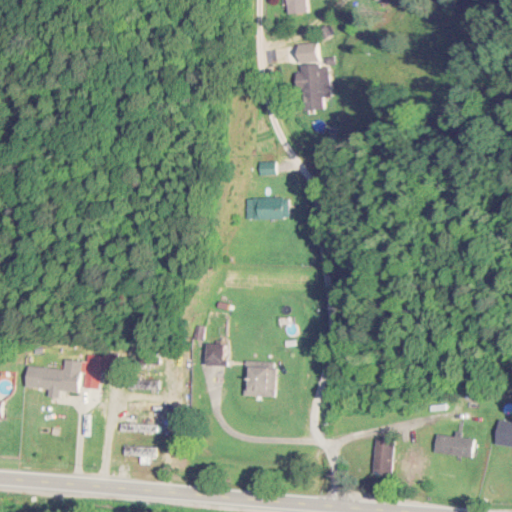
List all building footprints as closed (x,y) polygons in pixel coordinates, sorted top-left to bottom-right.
[(308,0),(288,0),(288,14),(309,14),(308,0)] [(248,221),(287,221),(287,199),(248,199),(248,221)] [(87,353),(71,353),(71,388),(87,388),(87,353)] [(104,374),(118,374),(118,354),(104,354),(104,374)] [(276,363),(246,362),(246,398),(276,399),(276,363)] [(62,400),(63,379),(50,378),(50,365),(28,364),(26,398),(62,400)] [(511,421),(499,420),(496,447),(511,448),(511,421)] [(475,440),(438,436),(435,455),(473,459),(475,440)] [(394,442),(376,442),(376,474),(394,474),(394,442)] [(156,448),(126,448),(126,457),(156,457),(156,448)]
